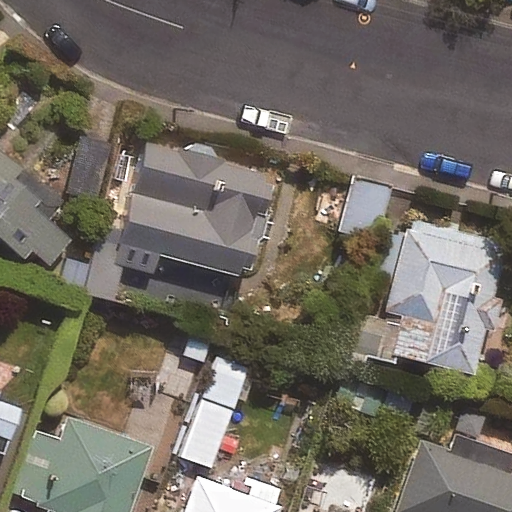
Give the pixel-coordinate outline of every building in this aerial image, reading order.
[(141,140),(117,236),(97,231),(82,294),(117,303),(126,265),(148,270),(152,253),(240,275),(265,171),(141,140)] [(0,243),(19,260),(29,250),(43,262),(78,222),(0,154),(0,243)] [(385,188),(345,178),(333,227),(374,236),(385,188)] [(391,363),(394,349),(470,366),(498,238),(400,217),(378,315),(366,312),(356,355),(391,363)] [(175,455),(205,466),(233,397),(242,401),(253,373),(214,357),(175,455)] [(0,438),(11,406),(0,402),(0,438)] [(123,511),(147,446),(65,417),(57,441),(37,434),(15,496),(56,510),(54,511),(123,511)] [(511,511),(511,473),(499,470),(504,456),(450,437),(445,451),(417,441),(392,511),(511,511)] [(272,511),(281,489),(237,473),(231,488),(189,473),(174,511),(272,511)]
